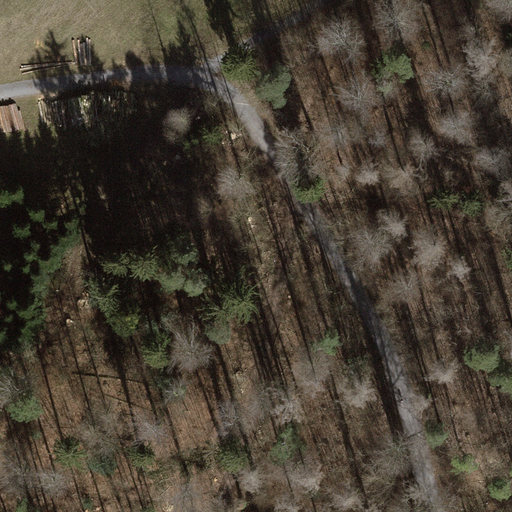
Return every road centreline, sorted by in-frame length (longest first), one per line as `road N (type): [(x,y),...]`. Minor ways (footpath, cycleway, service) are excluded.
road 1 (track): [(206,85),(246,108),(397,363),(439,511)]
road 2 (track): [(0,96),(206,85)]
road 3 (track): [(206,85),(333,0)]
